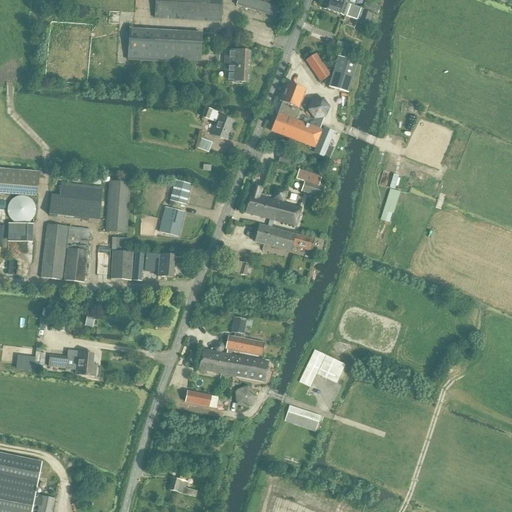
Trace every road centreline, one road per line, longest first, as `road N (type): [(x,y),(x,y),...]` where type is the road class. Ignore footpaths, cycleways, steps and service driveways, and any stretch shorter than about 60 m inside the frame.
road 1 (unclassified): [(123,511),(193,294),(310,0)]
road 2 (track): [(400,511),(442,394),(464,394),(511,423)]
